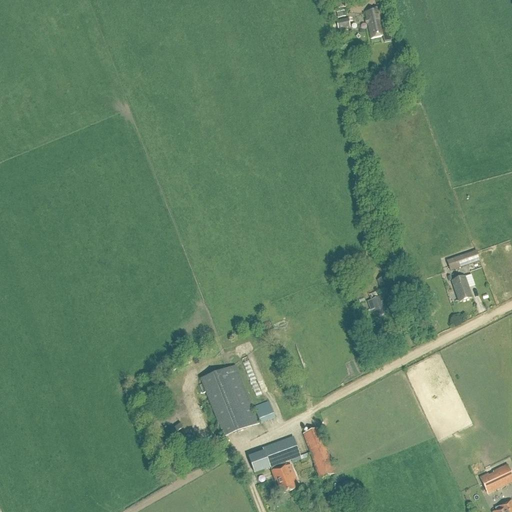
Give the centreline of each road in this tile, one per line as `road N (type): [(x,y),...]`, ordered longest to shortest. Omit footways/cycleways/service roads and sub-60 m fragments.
road 1 (track): [(511,305),(239,450)]
road 2 (track): [(239,450),(132,511)]
